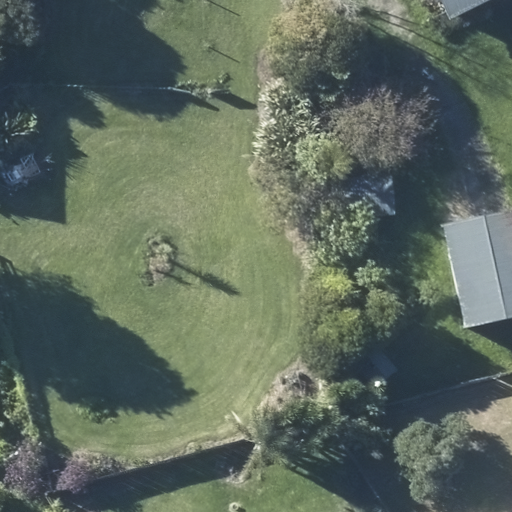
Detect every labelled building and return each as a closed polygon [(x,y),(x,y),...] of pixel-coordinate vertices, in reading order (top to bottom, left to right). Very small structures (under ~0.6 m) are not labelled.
[(418,0),(432,28),(488,0),(418,0)] [(338,221),(385,219),(382,182),(311,187),(313,219),(338,217),(338,221)] [(507,216),(445,229),(431,232),(451,337),(511,324),(511,224),(510,216),(507,216)] [(383,268),(318,271),(321,305),(386,301),(383,268)] [(348,381),(360,398),(386,376),(373,361),(348,381)]
